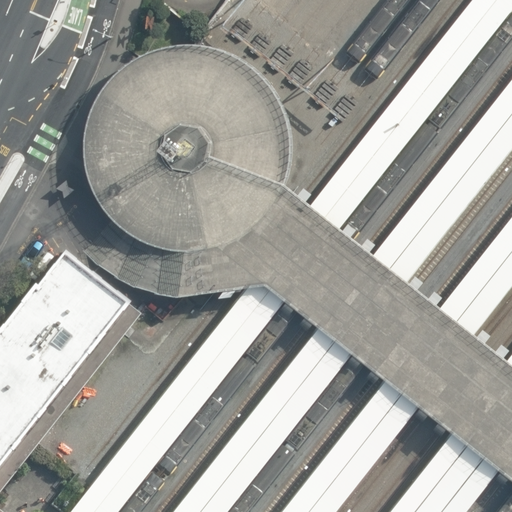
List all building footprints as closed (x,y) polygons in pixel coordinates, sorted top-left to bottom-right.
[(511,0),(472,0),(312,204),(69,511),(118,511),(511,11),(511,0)] [(292,170),(295,149),(294,130),(289,112),(281,96),(270,81),(256,67),(240,56),(223,49),(203,45),(189,43),(175,44),(155,48),(141,54),(123,66),(109,81),(98,100),(91,122),(90,142),(92,156),(95,185),(101,198),(109,209),(116,216),(127,229),(141,237),(155,243),(168,247),(193,251),(221,246),(240,237),(262,221),(266,218),(278,203),(280,198),(288,185),(292,170)] [(227,511),(511,152),(511,84),(172,511),(227,511)] [(334,511),(511,287),(511,218),(280,511),(334,511)] [(0,511),(0,491),(39,443),(139,316),(123,304),(91,278),(61,254),(53,263),(33,288),(31,287),(0,325),(0,511)] [(464,511),(511,452),(511,357),(389,511),(464,511)]
